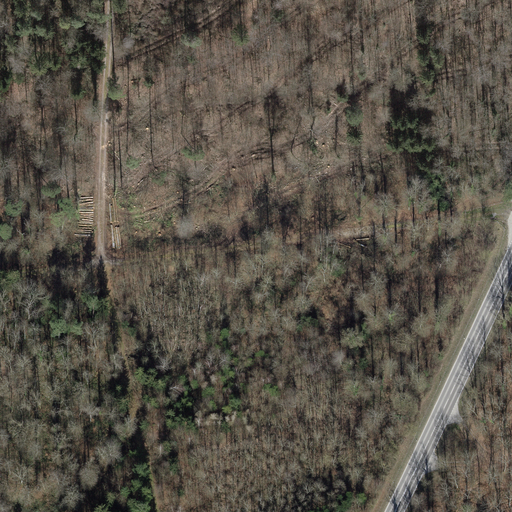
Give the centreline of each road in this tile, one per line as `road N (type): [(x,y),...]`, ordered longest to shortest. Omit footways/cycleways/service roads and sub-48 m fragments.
road 1 (track): [(0,275),(511,210)]
road 2 (primary): [(394,511),(511,263)]
road 3 (track): [(102,263),(106,0)]
road 4 (track): [(102,263),(156,511)]
